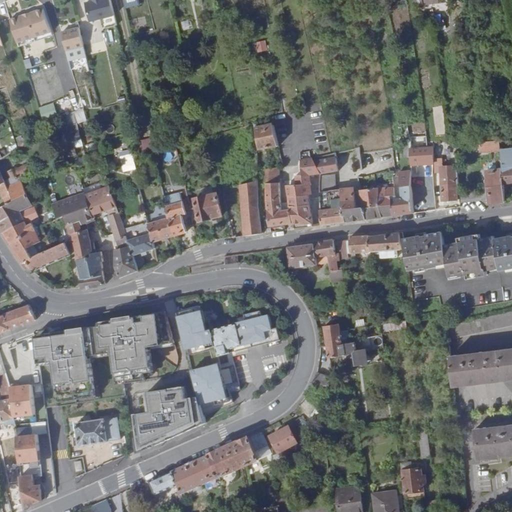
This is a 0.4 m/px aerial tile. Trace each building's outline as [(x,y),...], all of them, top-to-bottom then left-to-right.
[(91,0),(92,1),(85,3),(90,22),(115,16),(110,0),(91,0)] [(42,4),(38,5),(46,29),(50,27),(42,4)] [(32,34),(46,29),(38,5),(24,10),(32,34)] [(32,34),(24,10),(10,15),(18,39),(32,34)] [(443,14),(434,14),(434,30),(443,30),(443,14)] [(77,19),(59,24),(64,42),(81,37),(77,19)] [(46,29),(32,34),(33,38),(47,32),(46,29)] [(186,32),(180,33),(182,44),(190,43),(190,40),(187,41),(186,32)] [(19,42),(33,38),(32,34),(18,39),(19,42)] [(256,52),(267,50),(265,40),(254,42),(256,52)] [(91,47),(93,53),(105,50),(104,43),(91,47)] [(69,60),(85,55),(83,47),(66,51),(69,60)] [(69,95),(72,105),(78,103),(75,93),(69,95)] [(57,101),(59,109),(68,107),(66,98),(57,101)] [(53,103),(38,107),(42,120),(57,115),(53,103)] [(260,147),(279,144),(275,123),(261,125),(260,120),(255,121),(260,147)] [(35,126),(38,134),(47,128),(44,121),(35,126)] [(139,139),(140,152),(152,152),(151,138),(139,139)] [(411,152),(411,144),(410,139),(399,141),(400,153),(404,153),(411,152)] [(411,152),(411,163),(434,162),(433,143),(431,143),(411,144),(411,152)] [(499,143),(480,144),(481,155),(501,153),(499,143)] [(118,152),(123,173),(135,170),(130,149),(118,152)] [(377,160),(375,150),(363,152),(362,162),(377,160)] [(313,156),(319,172),(336,169),(332,153),(330,153),(322,155),(313,156)] [(290,210),(292,223),(311,221),(308,196),(312,195),(310,175),(319,172),(313,156),(307,157),(298,158),(300,167),(296,169),(293,170),(296,180),(287,183),(290,210)] [(31,173),(27,162),(7,171),(11,182),(31,173)] [(434,163),(434,173),(443,173),(444,199),(458,199),(458,185),(460,185),(459,168),(443,168),(443,163),(434,163)] [(488,164),(491,202),(505,200),(504,185),(502,169),(495,170),(494,164),(488,164)] [(265,167),(265,179),(279,178),(278,165),(265,167)] [(511,168),(502,169),(504,185),(511,183),(511,168)] [(413,199),(412,189),(412,170),(402,171),(403,198),(397,199),(396,197),(392,198),(393,214),(414,212),(413,199)] [(320,189),(328,189),(328,174),(320,175),(320,189)] [(365,189),(364,175),(362,175),(358,175),(360,192),(363,208),(365,217),(393,214),(392,198),(396,197),(395,178),(390,179),(391,186),(365,189)] [(265,201),(268,225),(292,223),(290,210),(281,210),(280,197),(279,178),(265,179),(265,201)] [(257,203),(257,180),(225,189),(226,194),(240,190),(245,235),(261,233),(257,203)] [(21,181),(8,186),(14,198),(5,204),(0,206),(0,231),(1,233),(24,223),(25,223),(21,214),(20,212),(32,207),(21,181)] [(14,198),(8,186),(7,183),(0,186),(0,193),(5,204),(14,198)] [(126,235),(109,184),(88,192),(89,194),(95,213),(107,210),(116,238),(126,235)] [(168,186),(163,187),(165,199),(171,198),(168,186)] [(485,186),(460,189),(461,203),(486,200),(485,186)] [(351,187),(339,188),(345,219),(365,217),(363,208),(355,209),(351,187)] [(345,219),(339,188),(328,189),(320,189),(321,224),(345,221),(345,219)] [(423,188),(412,189),(413,199),(424,199),(423,188)] [(88,192),(53,205),(57,216),(63,213),(76,205),(75,203),(85,200),(84,196),(89,194),(88,192)] [(195,198),(200,221),(221,216),(215,193),(195,198)] [(95,213),(89,194),(84,196),(85,200),(75,203),(76,205),(63,213),(67,219),(68,224),(77,222),(80,221),(82,224),(98,219),(95,213)] [(425,210),(424,199),(413,199),(414,212),(425,210)] [(186,203),(168,208),(168,211),(170,218),(175,237),(189,233),(185,216),(189,215),(186,203)] [(168,208),(167,204),(157,207),(158,213),(168,211),(168,208)] [(1,233),(7,243),(35,231),(34,230),(40,227),(40,226),(33,210),(21,214),(25,223),(29,221),(31,226),(27,228),(24,223),(1,233)] [(67,219),(63,213),(57,216),(60,224),(67,219)] [(50,248),(53,247),(46,232),(54,227),(60,224),(57,216),(40,226),(40,227),(46,239),(50,248)] [(151,217),(146,219),(151,237),(152,243),(175,237),(170,218),(152,223),(151,217)] [(71,236),(80,234),(77,222),(68,224),(71,234),(71,236)] [(61,226),(60,224),(54,227),(58,238),(71,234),(68,224),(61,226)] [(39,242),(46,239),(40,227),(34,230),(35,231),(39,242)] [(35,231),(7,243),(14,253),(19,260),(25,258),(31,255),(27,246),(33,244),(39,242),(35,231)] [(96,254),(93,244),(87,231),(80,234),(71,236),(72,240),(75,252),(78,261),(92,258),(92,255),(96,254)] [(370,235),(372,251),(399,248),(397,231),(370,235)] [(511,238),(495,241),(494,237),(480,239),(479,235),(468,236),(469,247),(460,248),(460,242),(457,243),(443,245),(441,231),(425,233),(425,235),(419,236),(419,234),(415,235),(400,237),(406,270),(407,269),(414,268),(424,267),(425,270),(436,269),(436,266),(446,265),(447,268),(448,276),(458,275),(458,276),(464,275),(472,275),(472,278),(472,280),(486,278),(485,273),(500,271),(500,272),(507,272),(507,275),(511,273),(511,238)] [(350,238),(346,238),(348,256),(372,253),(372,251),(370,235),(370,234),(350,234),(350,238)] [(126,235),(116,238),(119,246),(115,247),(115,250),(129,245),(126,235)] [(152,243),(151,237),(133,244),(130,237),(128,237),(127,235),(126,235),(129,245),(139,271),(146,267),(141,256),(154,251),(152,243)] [(457,238),(457,243),(460,242),(460,248),(469,247),(468,236),(460,237),(457,238)] [(344,272),(344,266),(339,267),(338,259),(341,258),(340,252),(336,252),(335,240),(334,238),(314,241),(314,243),(316,256),(327,255),(328,261),(330,271),(342,272),(344,272)] [(69,255),(75,252),(72,240),(64,243),(69,255)] [(32,271),(69,255),(64,243),(53,247),(50,248),(37,253),(31,255),(25,258),(27,261),(22,263),(32,271)] [(314,243),(290,246),(290,248),(293,266),(316,262),(316,256),(314,243)] [(31,255),(37,253),(33,244),(27,246),(31,255)] [(115,277),(116,280),(139,271),(129,245),(115,250),(116,268),(118,275),(115,277)] [(92,258),(78,261),(81,279),(102,276),(100,265),(103,264),(101,253),(99,253),(96,254),(92,255),(92,258)] [(237,254),(225,256),(227,262),(238,261),(238,255),(237,254)] [(102,276),(81,279),(83,288),(99,288),(107,285),(102,276)] [(0,332),(37,319),(37,317),(30,304),(0,314),(0,332)] [(246,319),(207,330),(202,309),(193,312),(192,308),(176,312),(201,415),(234,401),(230,391),(241,389),(232,355),(247,352),(246,348),(281,339),(278,327),(273,328),(269,314),(263,316),(261,309),(245,314),(246,319)] [(445,324),(446,338),(452,336),(458,335),(464,334),(471,332),(477,331),(484,329),(490,328),(497,327),(504,325),(511,324),(511,323),(511,308),(510,309),(503,311),(495,313),(489,314),(486,315),(482,316),(476,317),(469,318),(463,319),(456,320),(450,321),(447,321),(448,323),(445,324)] [(176,344),(166,312),(151,315),(153,322),(143,323),(142,316),(115,322),(115,325),(36,339),(40,368),(54,366),(60,404),(96,398),(91,364),(115,360),(119,385),(160,379),(155,347),(176,344)] [(380,325),(381,335),(382,340),(389,339),(388,329),(402,327),(401,321),(380,325)] [(325,326),(327,345),(354,342),(355,342),(355,339),(350,340),(350,330),(341,331),(340,324),(325,326)] [(354,342),(327,345),(328,358),(351,353),(356,352),(354,342)] [(448,355),(452,385),(458,384),(511,376),(511,345),(455,354),(448,355)] [(365,352),(351,353),(353,369),(367,367),(365,352)] [(0,419),(6,419),(7,423),(16,422),(14,407),(12,386),(8,373),(0,375),(0,377),(5,395),(0,396),(0,419)] [(313,383),(311,386),(327,384),(329,376),(317,373),(315,378),(313,383)] [(25,406),(24,385),(12,386),(14,407),(25,406)] [(139,456),(204,428),(197,400),(183,402),(181,386),(143,392),(146,415),(134,416),(139,456)] [(121,437),(116,415),(69,428),(74,449),(121,437)] [(476,458),(511,453),(511,424),(473,429),(476,458)] [(276,444),(269,447),(272,453),(273,454),(273,457),(280,454),(279,450),(298,442),(291,428),(272,436),(276,444)] [(427,429),(419,430),(423,460),(430,459),(427,429)] [(39,435),(18,438),(21,463),(42,461),(39,435)] [(249,436),(208,454),(218,476),(272,453),(269,447),(269,446),(256,451),(249,436)] [(208,454),(172,470),(178,484),(182,492),(218,476),(208,454)] [(42,461),(21,463),(22,476),(33,475),(40,474),(39,467),(42,467),(42,461)] [(412,465),(402,466),(406,501),(425,499),(424,486),(426,486),(425,478),(423,479),(421,469),(420,470),(420,467),(412,468),(412,465)] [(155,494),(178,484),(172,470),(149,480),(155,494)] [(33,475),(22,476),(26,506),(43,499),(42,489),(39,489),(38,484),(35,484),(33,475)] [(362,511),(359,487),(336,490),(339,511),(362,511)] [(374,494),(375,511),(397,511),(395,491),(374,494)] [(110,511),(105,500),(97,503),(101,511),(110,511)] [(334,511),(333,502),(319,503),(320,511),(334,511)] [(101,511),(97,503),(91,506),(93,511),(101,511)] [(320,511),(319,503),(307,505),(307,511),(320,511)]
